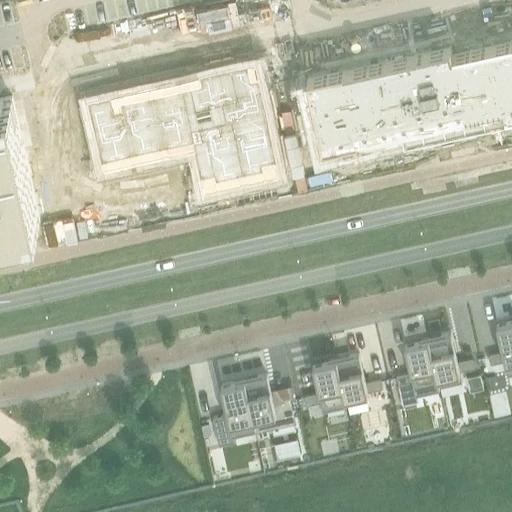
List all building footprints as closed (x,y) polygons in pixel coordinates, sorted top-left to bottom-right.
[(64,0),(66,10),(75,10),(74,0),(64,0)] [(431,49),(308,76),(325,154),(406,136),(405,135),(507,113),(511,112),(511,38),(453,52),(451,44),(449,45),(451,52),(433,56),(431,49)] [(249,64),(89,100),(104,168),(195,148),(205,189),(280,172),(259,76),(252,78),(249,64)] [(0,229),(40,221),(12,97),(0,99),(0,229)] [(503,351),(489,355),(491,365),(506,361),(508,372),(511,371),(511,319),(497,323),(503,351)] [(451,333),(428,338),(439,387),(463,382),(460,372),(475,368),(473,358),(458,362),(451,333)] [(411,372),(397,375),(399,385),(414,382),(416,393),(439,387),(428,338),(405,343),(411,372)] [(360,353),(336,358),(345,398),(369,393),(368,392),(383,389),(381,379),(366,383),(360,353)] [(319,393),(305,396),(307,406),(322,403),(322,404),(345,398),(336,358),(313,364),(319,393)] [(268,374),(244,379),(253,419),(277,414),(277,413),(291,410),(289,400),(274,403),(268,374)] [(228,414),(213,417),(219,445),(235,441),(233,429),(254,424),(253,419),(244,379),(221,384),(228,414)]
